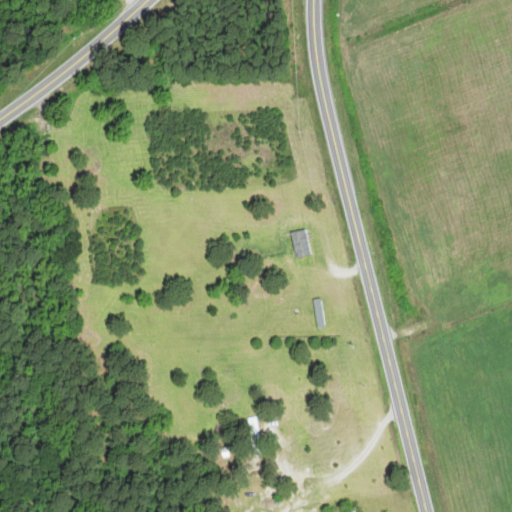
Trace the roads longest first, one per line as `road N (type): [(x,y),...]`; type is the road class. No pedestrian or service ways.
road 1 (secondary): [(425,511),(317,62),(312,0)]
road 2 (secondary): [(0,135),(152,0)]
